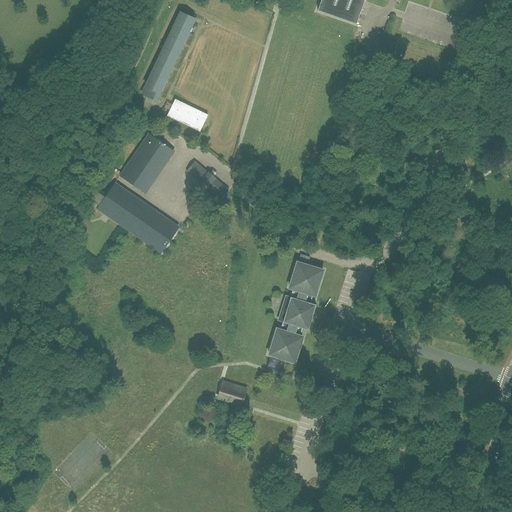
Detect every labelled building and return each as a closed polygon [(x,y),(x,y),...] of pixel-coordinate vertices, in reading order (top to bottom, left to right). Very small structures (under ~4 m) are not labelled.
[(320,0),(317,11),(356,24),(364,0),(320,0)] [(156,101),(194,19),(180,12),(143,92),(147,94),(146,96),(156,101)] [(164,107),(169,110),(167,115),(200,130),(208,114),(175,98),(172,104),(167,101),(164,107)] [(149,135),(120,176),(145,193),(174,152),(149,135)] [(200,183),(202,181),(221,197),(227,190),(213,179),(213,178),(208,174),(194,163),(187,172),(200,183)] [(100,186),(108,190),(111,185),(104,181),(100,186)] [(114,184),(108,194),(91,182),(82,195),(99,206),(97,209),(161,253),(178,228),(114,184)] [(292,290),(289,299),(287,301),(285,303),(284,305),(283,307),(282,311),(281,314),(282,317),(282,320),(283,321),(280,331),(277,330),(277,329),(276,329),(268,355),(269,356),(269,355),(279,358),(279,357),(284,359),(284,360),(293,363),(294,363),(302,337),(301,337),(300,337),(302,329),(308,331),(316,305),(310,303),(312,296),(314,296),(314,297),(323,270),(322,270),(322,271),(312,268),(312,269),(307,267),(307,266),(297,263),(298,263),(297,263),(289,289),(290,289),(292,290)] [(361,357),(365,346),(358,344),(355,355),(361,357)] [(276,371),(279,361),(269,358),(266,368),(276,371)] [(246,389),(223,383),(218,398),(241,405),(246,389)]
